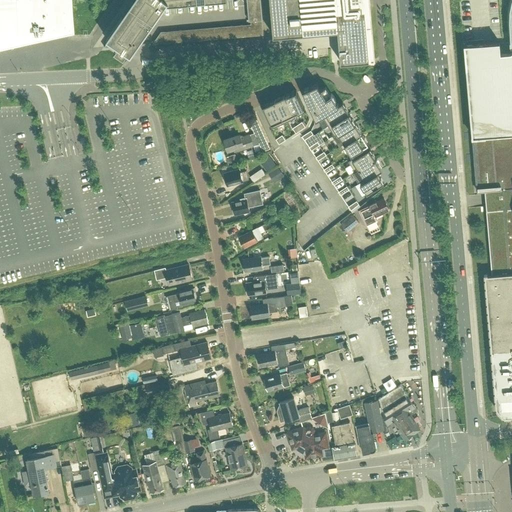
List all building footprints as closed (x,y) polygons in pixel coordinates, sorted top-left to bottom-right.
[(0,0),(0,46),(70,30),(71,30),(72,30),(72,29),(70,0),(0,0)] [(132,0),(107,38),(109,40),(104,47),(118,46),(115,50),(114,51),(124,58),(125,57),(127,52),(130,55),(131,55),(152,24),(158,15),(159,16),(162,12),(161,11),(166,5),(217,0),(132,0)] [(262,22),(259,0),(246,0),(249,20),(251,20),(251,23),(262,22)] [(269,0),(273,36),(304,33),(303,25),(337,22),(341,62),(371,59),(366,7),(362,8),(362,4),(363,4),(362,0),(269,0)] [(511,51),(511,52),(500,53),(499,42),(484,43),(483,43),(465,45),(466,56),(462,56),(456,57),(468,194),(469,207),(480,334),(487,418),(492,417),(502,416),(503,417),(511,416),(511,51)] [(317,83),(303,90),(316,119),(322,115),(321,115),(339,104),(338,104),(331,93),(326,97),(317,83)] [(296,90),(285,95),(293,113),(294,113),(305,108),(296,90)] [(285,95),(274,100),(284,123),(296,117),(294,113),(293,113),(285,95)] [(274,100),(263,105),(273,128),(284,123),(274,100)] [(339,104),(321,115),(322,115),(328,125),(349,112),(342,102),(338,104),(339,104)] [(349,112),(328,125),(334,136),(338,133),(355,122),(349,112)] [(263,151),(270,147),(257,119),(250,122),(254,132),(241,137),(240,134),(224,139),(228,150),(235,148),(236,150),(259,143),(263,151)] [(355,122),(338,133),(345,143),(362,132),(355,122)] [(362,132),(345,143),(351,154),(368,143),(362,132)] [(317,141),(309,147),(311,150),(320,145),(317,141)] [(369,148),(348,161),(355,172),(359,169),(376,158),(369,148)] [(324,151),(316,157),(318,160),(326,155),(324,151)] [(376,158),(359,169),(365,179),(377,172),(378,172),(382,169),(376,158)] [(275,164),(272,160),(265,165),(268,169),(275,164)] [(332,164),(324,169),(326,172),(334,167),(332,164)] [(274,182),(283,175),(278,167),(268,174),(274,182)] [(240,172),(239,168),(224,172),(228,185),(243,181),(249,179),(246,170),(240,172)] [(365,179),(360,182),(367,193),(384,182),(378,172),(377,172),(365,179)] [(345,176),(349,184),(354,182),(350,174),(345,176)] [(340,176),(332,181),(334,185),(342,179),(340,176)] [(347,186),(339,191),(341,195),(349,189),(347,186)] [(234,214),(249,211),(249,207),(263,204),(260,189),(244,193),(245,197),(240,198),(240,200),(232,201),(234,214)] [(368,226),(377,222),(377,220),(375,215),(389,209),(384,198),(360,209),(364,218),(362,219),(366,226),(368,226)] [(358,202),(350,208),(352,212),(360,206),(358,202)] [(348,232),(359,223),(352,214),(341,223),(348,232)] [(263,237),(257,227),(252,230),(239,236),(244,247),(258,240),(257,240),(263,237)] [(393,266),(403,261),(397,247),(386,252),(393,266)] [(270,264),(269,256),(261,257),(261,256),(243,259),(245,271),(255,270),(255,271),(263,269),(262,265),(270,264)] [(192,279),(189,264),(165,270),(164,267),(154,270),(157,279),(167,277),(169,284),(192,279)] [(271,273),(284,271),(283,264),(270,266),(271,273)] [(279,278),(279,272),(267,274),(267,279),(264,280),(264,279),(254,281),(254,282),(246,283),(248,294),(266,292),(265,288),(276,287),(275,278),(279,278)] [(287,283),(288,294),(302,292),(301,281),(287,283)] [(194,292),(193,289),(178,292),(178,293),(165,296),(169,309),(182,306),(182,304),(196,301),(196,299),(197,298),(195,292),(194,292)] [(324,304),(331,303),(329,294),(322,296),(324,304)] [(145,295),(124,300),(127,310),(148,305),(145,295)] [(285,304),(283,296),(273,297),(264,298),(264,304),(250,306),(252,318),(262,316),(262,317),(270,316),(269,312),(277,311),(276,305),(285,304)] [(309,315),(308,305),(299,306),(301,316),(309,315)] [(95,307),(86,310),(87,316),(96,313),(95,307)] [(205,312),(205,309),(189,313),(189,315),(181,317),(180,312),(165,315),(164,314),(155,316),(161,336),(177,332),(176,331),(184,329),(185,330),(193,328),(192,327),(208,323),(207,320),(208,319),(206,312),(205,312)] [(130,325),(133,339),(144,337),(141,322),(130,325)] [(122,339),(131,337),(128,323),(119,325),(122,339)] [(211,358),(207,341),(186,346),(186,347),(183,348),(185,356),(188,355),(190,364),(211,358)] [(278,366),(288,363),(285,348),(295,346),(294,342),(284,343),(274,345),(275,350),(257,354),(260,366),(270,364),(270,365),(277,363),(278,366)] [(163,353),(175,350),(173,343),(162,346),(163,353)] [(75,378),(104,371),(111,369),(109,361),(73,370),(75,378)] [(302,361),(288,366),(290,374),(305,370),(302,361)] [(290,385),(286,373),(280,375),(280,374),(264,379),(266,384),(265,384),(266,389),(268,389),(268,390),(276,388),(276,389),(284,387),(284,386),(290,385)] [(148,395),(171,389),(170,384),(168,379),(145,385),(148,395)] [(205,383),(205,380),(184,385),(188,402),(189,406),(196,405),(195,400),(220,394),(216,381),(205,383)] [(420,429),(411,414),(417,410),(401,384),(378,398),(382,411),(387,425),(393,421),(405,439),(414,434),(413,433),(420,429)] [(285,420),(299,416),(300,422),(311,418),(308,407),(297,409),(294,397),(280,401),(282,408),(277,410),(280,421),(285,420)] [(376,446),(373,432),(384,430),(377,400),(364,402),(369,424),(358,426),(360,435),(358,435),(359,441),(361,441),(362,449),(363,453),(365,453),(365,452),(373,450),(376,446)] [(341,418),(352,413),(349,404),(337,408),(341,418)] [(215,416),(213,409),(200,412),(203,424),(209,423),(211,428),(207,429),(210,439),(220,437),(218,429),(232,425),(229,412),(215,416)] [(186,452),(180,424),(178,416),(163,419),(167,443),(174,442),(177,454),(186,452)] [(339,423),(345,456),(357,453),(354,437),(353,438),(349,421),(339,423)] [(335,458),(345,456),(339,423),(332,425),(335,444),(332,445),(335,458)] [(148,437),(155,435),(153,426),(146,427),(148,437)] [(313,429),(311,427),(309,427),(307,427),(305,429),(303,427),(288,432),(292,447),(301,445),(304,447),(306,456),(322,454),(321,448),(328,447),(325,432),(313,434),(314,431),(313,429)] [(241,443),(239,436),(222,440),(224,447),(226,447),(232,469),(247,465),(242,443),(241,443)] [(187,452),(195,451),(192,438),(184,440),(187,452)] [(131,440),(120,442),(123,457),(133,456),(131,440)] [(166,465),(170,478),(171,478),(173,486),(186,482),(179,457),(172,459),(171,456),(175,455),(173,450),(172,444),(160,447),(165,465),(166,465)] [(25,485),(32,484),(34,494),(49,491),(45,468),(48,467),(47,464),(60,462),(57,447),(44,450),(32,453),(33,459),(27,460),(29,470),(23,472),(25,485)] [(150,492),(164,489),(156,464),(164,462),(160,449),(153,451),(153,452),(145,454),(147,462),(143,464),(145,472),(150,492)] [(206,459),(204,451),(196,453),(197,456),(188,458),(194,479),(211,475),(206,458),(206,459)] [(89,458),(92,470),(98,469),(94,452),(88,453),(89,458)] [(116,474),(111,475),(107,453),(97,456),(104,490),(112,489),(113,494),(121,493),(121,495),(125,498),(133,496),(136,492),(135,489),(139,489),(135,470),(131,471),(131,468),(127,466),(119,467),(116,471),(116,474)] [(61,466),(64,480),(73,478),(70,464),(61,466)] [(89,469),(81,470),(82,478),(87,501),(95,499),(93,488),(95,487),(94,482),(92,482),(91,476),(89,469)] [(82,478),(73,480),(78,503),(87,501),(82,478)]
